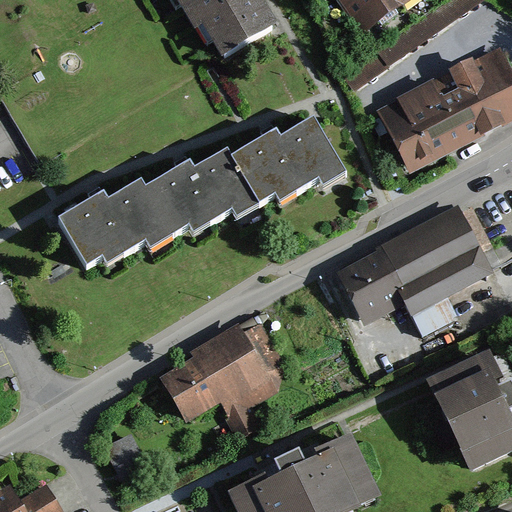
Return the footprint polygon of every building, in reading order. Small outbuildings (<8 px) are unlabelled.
[(178,0),(199,34),(206,30),(229,69),(286,35),(265,0),(178,0)] [(395,12),(386,0),(341,0),(364,33),(395,12)] [(457,0),(353,75),(365,91),(492,0),(457,0)] [(412,0),(386,0),(395,12),(412,0)] [(511,88),(497,58),(382,115),(411,172),(511,121),(511,88)] [(272,140),(232,164),(259,209),(275,199),(279,206),(319,182),(324,190),(344,177),(313,126),(280,145),(276,138),(272,140)] [(259,209),(232,164),(228,158),(194,178),(189,170),(185,172),(162,186),(189,230),(194,237),(231,214),(236,223),(259,209)] [(151,253),(189,230),(162,186),(145,196),(141,189),(107,209),(102,201),(98,203),(60,227),(87,271),(103,262),(107,268),(146,245),(151,253)] [(461,217),(343,283),(370,330),(407,310),(417,326),(497,282),(461,217)] [(241,337),(163,385),(191,430),(219,412),(243,450),(258,441),(243,417),(275,397),(283,377),(260,341),(248,348),(241,337)] [(511,384),(503,366),(440,396),(479,477),(511,461),(511,384)] [(136,442),(112,455),(131,491),(155,479),(136,442)] [(305,475),(240,505),(243,511),(386,511),(393,509),(364,447),(305,475)] [(16,488),(0,498),(0,511),(64,511),(52,492),(28,507),(16,488)]
